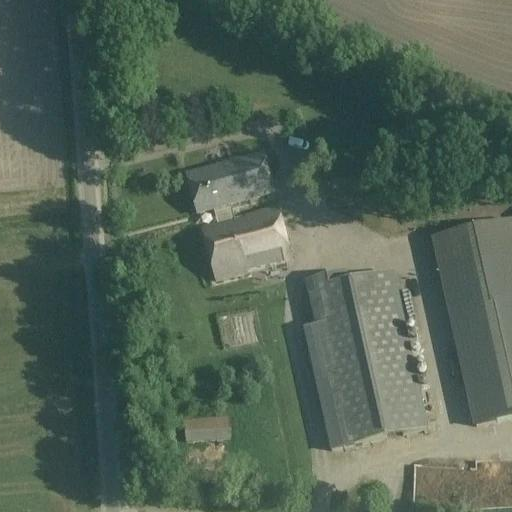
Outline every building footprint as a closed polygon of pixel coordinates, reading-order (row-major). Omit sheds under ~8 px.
[(229,214),(233,212),(232,206),(275,194),(264,156),(188,177),(199,215),(214,211),(216,217),(220,216),(225,215),(229,214)] [(216,217),(219,227),(204,231),(218,283),(248,274),(247,272),(292,262),(278,211),(236,222),(233,212),(229,214),(225,215),(220,216),(216,217)] [(511,222),(434,240),(476,428),(511,419),(511,222)] [(338,276),(306,283),(315,327),(304,330),(330,452),(425,432),(392,275),(340,286),(338,276)] [(185,421),(187,444),(231,441),(229,418),(185,421)]
